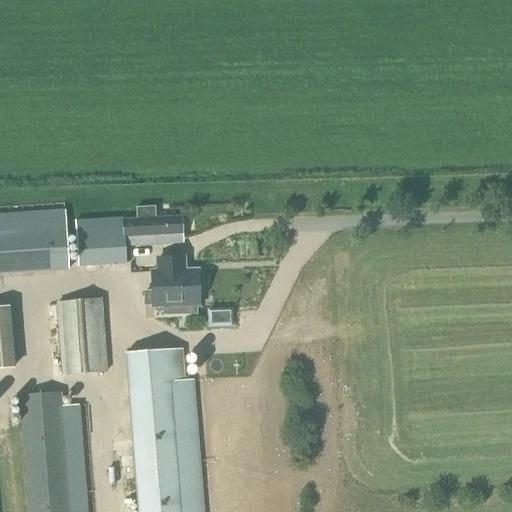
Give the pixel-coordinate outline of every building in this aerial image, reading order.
[(64,204),(0,207),(0,274),(68,270),(66,228),(64,204)] [(124,222),(123,222),(123,231),(124,240),(156,238),(157,243),(167,242),(166,237),(183,236),(181,218),(156,220),(155,208),(137,209),(137,221),(124,222)] [(126,264),(124,240),(123,231),(123,222),(124,222),(124,219),(75,222),(78,267),(126,264)] [(153,293),(145,293),(145,305),(147,305),(146,304),(153,303),(153,307),(163,307),(163,315),(197,315),(197,307),(200,307),(200,294),(203,294),(202,274),(197,275),(196,272),(184,272),(183,259),(157,260),(158,273),(153,273),(153,293)] [(56,304),(62,377),(108,373),(102,299),(56,304)] [(137,511),(182,511),(171,371),(185,370),(183,349),(125,354),(137,511)] [(184,370),(171,371),(182,511),(202,511),(191,381),(185,381),(184,370)] [(28,511),(70,511),(61,394),(20,397),(28,511)]
